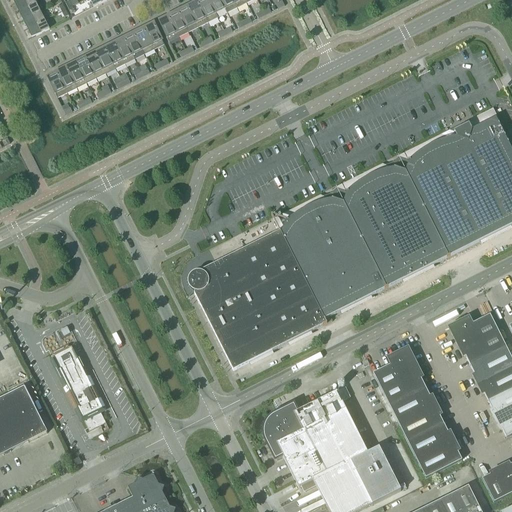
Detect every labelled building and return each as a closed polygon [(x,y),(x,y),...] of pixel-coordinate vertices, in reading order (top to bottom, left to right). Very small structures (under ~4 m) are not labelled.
[(19,13),(36,4),(34,0),(22,0),(15,4),(19,13)] [(218,19),(216,14),(215,14),(208,0),(208,1),(204,3),(203,1),(197,4),(198,6),(199,5),(208,24),(218,19)] [(215,14),(216,14),(225,10),(220,0),(207,0),(208,1),(208,0),(215,14)] [(227,14),(237,9),(232,0),(220,0),(225,10),(227,14)] [(232,0),(237,9),(247,4),(244,0),(232,0)] [(278,10),(285,7),(282,2),(276,5),(278,10)] [(23,21),(40,12),(36,4),(19,13),(23,21)] [(198,29),(208,24),(199,5),(198,6),(195,7),(194,6),(188,9),(189,11),(189,10),(198,29)] [(265,17),(271,13),(269,9),(262,12),(265,17)] [(189,33),(198,29),(189,10),(189,11),(185,12),(184,10),(178,13),(179,15),(180,15),(189,33)] [(27,30),(45,21),(40,12),(23,21),(27,30)] [(259,20),(265,17),(262,12),(256,15),(259,20)] [(179,38),(189,33),(180,15),(179,15),(175,17),(174,15),(168,18),(169,20),(170,20),(179,38)] [(246,26),(252,23),(249,18),(243,21),(246,26)] [(169,43),(179,38),(170,20),(169,20),(166,22),(165,20),(159,23),(169,43)] [(32,39),(49,30),(45,21),(27,30),(32,39)] [(239,29),(246,26),(243,21),(237,25),(239,29)] [(154,51),(164,46),(155,27),(150,30),(149,28),(143,31),(144,33),(145,32),(154,51)] [(226,36),(233,33),(230,28),(224,31),(226,36)] [(220,39),(226,36),(224,31),(218,34),(220,39)] [(144,56),(154,51),(145,32),(144,33),(141,35),(140,33),(134,36),(135,38),(135,37),(142,51),(144,56)] [(144,56),(142,51),(135,37),(135,38),(131,39),(130,38),(124,41),(125,43),(126,42),(133,56),(135,60),(144,56)] [(207,46),(213,43),(211,38),(205,41),(207,46)] [(201,49),(207,46),(205,41),(198,44),(201,49)] [(135,60),(133,56),(126,42),(125,43),(121,44),(120,42),(114,45),(115,47),(116,47),(125,65),(135,60)] [(116,70),(125,65),(116,47),(115,47),(112,49),(111,47),(105,50),(106,52),(116,70)] [(188,55),(194,52),(191,47),(185,51),(188,55)] [(182,59),(188,55),(185,51),(179,54),(182,59)] [(106,75),(116,70),(106,52),(102,54),(101,52),(95,55),(96,57),(97,57),(106,75)] [(96,80),(106,75),(97,57),(96,57),(92,59),(91,57),(85,60),(86,62),(87,62),(96,80)] [(163,68),(169,65),(167,60),(160,63),(163,68)] [(87,85),(96,80),(87,62),(86,62),(83,64),(82,62),(76,65),(77,67),(77,66),(87,85)] [(157,71),(163,68),(160,63),(154,66),(157,71)] [(77,90),(87,85),(77,66),(77,67),(73,69),(72,67),(66,70),(67,72),(68,71),(77,90)] [(144,78),(150,75),(147,70),(141,73),(144,78)] [(67,95),(77,90),(68,71),(67,72),(63,73),(63,72),(56,75),(57,76),(58,76),(67,95)] [(137,81),(144,78),(141,73),(135,76),(137,81)] [(57,100),(67,95),(58,76),(57,76),(54,78),(53,76),(47,79),(57,100)] [(124,87),(131,84),(128,79),(122,83),(124,87)] [(118,91),(124,87),(122,83),(116,86),(118,91)] [(105,97),(111,94),(109,89),(103,92),(105,97)] [(99,100),(105,97),(103,92),(96,95),(99,100)] [(86,107),(92,104),(89,99),(83,102),(86,107)] [(79,110),(86,107),(83,102),(77,105),(79,110)] [(66,117),(72,114),(70,109),(64,112),(66,117)] [(511,226),(511,151),(496,119),(473,131),(472,130),(469,125),(454,132),(456,138),(454,138),(448,140),(442,141),(436,143),(431,146),(426,149),(421,152),(416,156),(411,160),(409,161),(408,161),(408,162),(409,162),(405,172),(394,169),(392,169),(386,171),(380,173),(374,175),(369,177),(364,180),(359,183),(354,187),(349,191),(347,193),(346,192),(346,193),(347,193),(343,204),(332,200),(330,201),(324,202),(318,204),(312,206),(307,208),(302,211),(296,215),(292,218),(288,221),(285,220),(285,221),(282,231),(280,232),(279,231),(280,233),(327,325),(333,322),(330,318),(511,226)] [(233,372),(327,325),(280,233),(279,231),(279,233),(202,272),(201,274),(199,274),(197,274),(194,275),(192,277),(194,278),(191,285),(189,285),(190,288),(191,290),(193,292),(195,293),(194,295),(233,372)] [(470,367),(507,349),(490,316),(472,325),(469,318),(453,326),(451,333),(463,358),(465,357),(470,367)] [(81,329),(56,341),(88,406),(113,394),(106,379),(108,378),(106,374),(104,375),(95,357),(97,356),(86,335),(84,336),(81,329)] [(391,366),(373,375),(389,407),(399,426),(437,407),(432,397),(430,398),(426,389),(421,379),(423,378),(410,353),(408,349),(403,351),(388,359),(391,366)] [(477,386),(511,368),(511,359),(507,349),(470,367),(475,376),(473,377),(477,386)] [(488,403),(511,391),(511,368),(477,386),(482,395),(484,395),(488,403)] [(24,389),(0,400),(0,452),(26,439),(28,444),(47,434),(24,389)] [(266,434),(264,435),(264,436),(264,437),(265,438),(265,440),(266,441),(267,444),(275,460),(283,457),(299,489),(316,480),(320,488),(331,511),(360,511),(372,506),(400,492),(379,449),(377,450),(368,455),(342,403),(350,399),(345,389),(337,393),(297,413),(293,406),(277,414),(274,415),(273,416),(272,417),(271,418),(270,419),(269,420),(270,421),(270,422),(269,422),(269,423),(268,423),(268,424),(268,425),(267,425),(267,426),(267,427),(267,428),(266,429),(266,430),(266,431),(266,432),(266,433),(266,434)] [(495,422),(511,413),(511,391),(488,403),(492,412),(491,413),(495,422)] [(437,407),(399,426),(408,444),(444,425),(440,417),(441,416),(437,407)] [(506,439),(511,436),(511,413),(495,422),(500,431),(502,430),(506,439)] [(444,425),(408,444),(417,461),(455,442),(450,433),(448,434),(444,425)] [(455,442),(417,461),(426,480),(462,461),(458,452),(459,452),(455,442)] [(76,467),(81,464),(79,459),(73,462),(76,467)] [(511,494),(511,465),(510,466),(509,464),(499,469),(511,494)] [(494,504),(511,495),(511,494),(499,469),(490,474),(491,476),(482,480),(494,504)] [(164,488),(158,486),(153,476),(143,481),(137,479),(135,485),(128,489),(133,499),(106,511),(144,511),(166,501),(162,494),(164,488)] [(463,511),(480,511),(469,487),(454,494),(463,511)] [(445,511),(463,511),(454,494),(440,502),(445,511)] [(170,508),(166,501),(144,511),(174,511),(175,510),(170,508)] [(427,511),(445,511),(440,502),(426,509),(427,511)]
